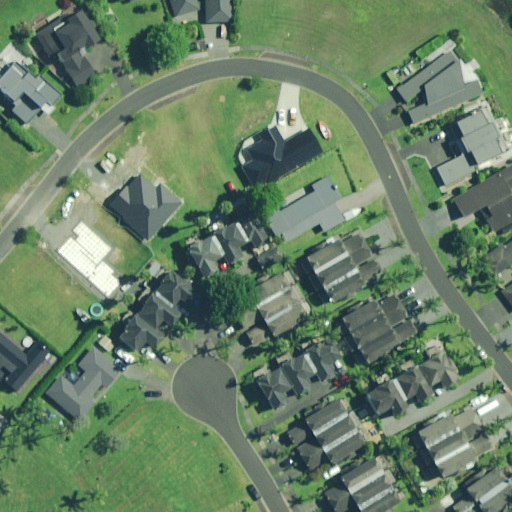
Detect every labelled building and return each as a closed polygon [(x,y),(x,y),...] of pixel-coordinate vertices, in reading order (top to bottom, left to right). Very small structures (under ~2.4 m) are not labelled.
[(170,0),(179,19),(203,11),(200,0),(210,0),(211,23),(232,23),(231,0),(170,0)] [(37,33),(40,38),(30,43),(36,55),(46,49),(51,58),(58,54),(63,62),(103,40),(86,11),(56,29),(53,25),(37,33)] [(466,86),(466,73),(457,55),(397,86),(405,102),(426,91),(432,103),(411,113),(418,127),(484,93),(477,80),(466,86)] [(85,56),(67,67),(65,64),(57,68),(66,83),(74,78),(78,86),(97,75),(85,56)] [(56,109),(54,107),(63,96),(39,75),(29,86),(23,80),(29,73),(17,62),(0,80),(0,92),(18,108),(14,112),(28,125),(42,110),(49,117),(56,109)] [(489,126),(482,112),(452,126),(466,154),(438,168),(447,186),(477,171),(475,167),(502,154),(496,141),(500,139),(493,124),(489,126)] [(511,168),(456,200),(466,218),(481,210),(494,234),(511,223),(511,168)] [(235,224),(247,244),(250,242),(256,251),(269,244),(251,214),(235,224)] [(247,244),(235,224),(210,238),(222,258),(228,268),(243,259),(238,250),(247,244)] [(326,290),(356,272),(354,268),(374,256),(362,234),(341,246),(338,241),(307,258),(326,290)] [(222,258),(210,238),(189,251),(206,280),(218,272),(213,263),(222,258)] [(511,241),(488,259),(499,274),(511,265),(511,287),(504,294),(511,304),(511,241)] [(283,261),(276,248),(257,258),(265,272),(283,261)] [(356,272),(326,290),(334,304),(385,274),(377,260),(356,272)] [(155,294),(173,309),(180,300),(188,307),(199,294),(172,272),(155,294)] [(263,303),(291,288),(282,273),(254,288),(263,303)] [(272,319),(300,304),(291,288),(263,303),(272,319)] [(173,309),(155,294),(138,316),(156,330),(163,322),(171,329),(182,315),(173,309)] [(419,333),(398,295),(376,307),(373,302),(343,319),(368,364),(401,347),(399,344),(419,333)] [(300,304),(272,319),(247,333),(255,348),(308,319),(300,304)] [(156,330),(138,316),(120,338),(138,353),(146,343),(155,350),(165,338),(156,330)] [(0,334),(0,385),(1,386),(5,382),(19,393),(52,354),(38,342),(26,357),(0,334)] [(304,355),(315,376),(316,375),(321,384),(336,376),(331,366),(343,359),(333,339),(304,355)] [(123,372),(95,349),(80,367),(88,373),(75,388),(62,378),(48,395),(82,423),(96,405),(90,401),(102,386),(108,390),(123,372)] [(419,367),(430,388),(439,383),(443,391),(461,381),(445,352),(419,367)] [(315,376),(304,355),(279,368),(280,369),(291,390),(293,389),(298,398),(312,390),(307,380),(315,376)] [(430,388),(419,367),(393,381),(405,401),(414,396),(419,405),(435,396),(430,388)] [(291,390),(280,369),(258,382),(274,412),(289,404),(284,394),(291,390)] [(405,401),(393,381),(367,395),(378,415),(389,409),(394,418),(409,410),(405,401)] [(312,436),(347,414),(339,400),(288,432),(296,446),(312,436)] [(436,462),(469,444),(468,441),(483,433),(486,431),(474,408),(453,420),(451,415),(419,432),(436,462)] [(306,461),(313,472),(331,461),(333,465),(372,441),(368,435),(362,438),(357,429),(356,428),(358,426),(351,416),(349,417),(347,414),(312,436),(315,441),(300,451),(306,461)] [(469,444),(436,462),(445,479),(494,452),(485,435),(469,444)] [(349,493),(383,472),(375,458),(341,480),(349,493)] [(497,511),(511,501),(511,493),(495,469),(468,489),(484,511),(497,511)] [(358,507),(361,511),(393,511),(404,505),(383,472),(349,493),(358,507)] [(349,493),(341,480),(324,490),(337,511),(350,511),(358,507),(349,493)] [(479,511),(469,496),(453,507),(456,511),(479,511)]
